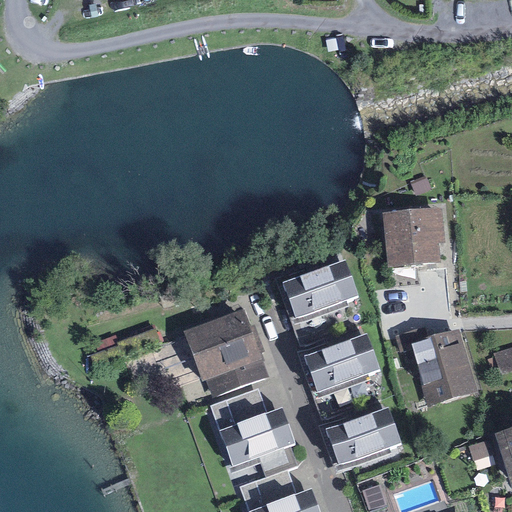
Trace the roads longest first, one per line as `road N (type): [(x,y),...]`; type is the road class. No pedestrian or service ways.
road 1 (track): [(377,27),(243,21),(51,53),(29,43),(16,0)]
road 2 (residential): [(341,511),(262,298)]
road 3 (residential): [(511,29),(435,34),(377,27)]
